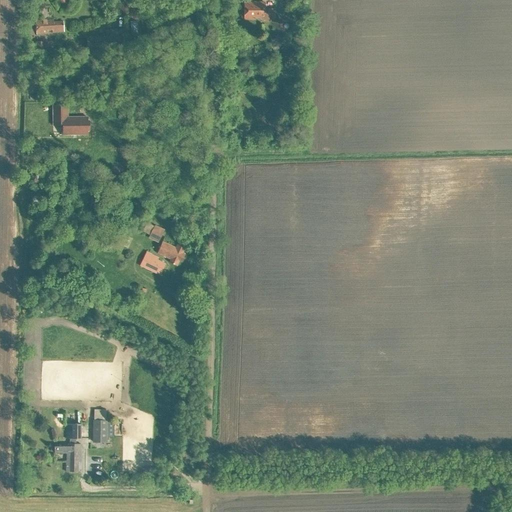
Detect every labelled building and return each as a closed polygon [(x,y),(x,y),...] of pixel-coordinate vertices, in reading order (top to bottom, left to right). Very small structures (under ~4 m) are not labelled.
[(201,12),(201,2),(191,2),(191,12),(201,12)] [(266,2),(244,2),(244,19),(274,20),(275,9),(265,9),(266,2)] [(53,20),(49,20),(35,21),(37,34),(63,31),(63,22),(53,23),(53,20)] [(110,31),(110,35),(87,37),(88,50),(89,50),(90,55),(122,52),(122,47),(125,47),(123,30),(110,31)] [(36,54),(45,54),(45,42),(35,42),(36,54)] [(29,94),(45,94),(45,87),(36,87),(36,79),(25,79),(25,91),(29,91),(29,94)] [(88,117),(67,117),(67,106),(53,105),(53,125),(65,125),(65,134),(88,135),(88,130),(89,130),(89,121),(88,121),(88,117)] [(148,238),(158,243),(164,230),(154,226),(154,227),(146,223),(142,232),(150,235),(148,238)] [(121,233),(113,249),(121,252),(128,236),(121,233)] [(175,248),(162,242),(157,253),(171,259),(169,262),(176,266),(179,261),(182,262),(185,255),(182,253),(185,248),(177,244),(175,248)] [(140,266),(159,275),(164,263),(157,260),(158,258),(147,252),(140,266)] [(92,421),(92,429),(92,443),(106,444),(106,437),(112,437),(113,423),(107,423),(107,422),(92,421)] [(70,444),(55,444),(55,450),(64,450),(63,452),(66,452),(66,471),(78,472),(78,462),(81,462),(81,444),(75,444),(75,438),(80,438),(81,424),(66,424),(66,438),(70,438),(70,444)]
